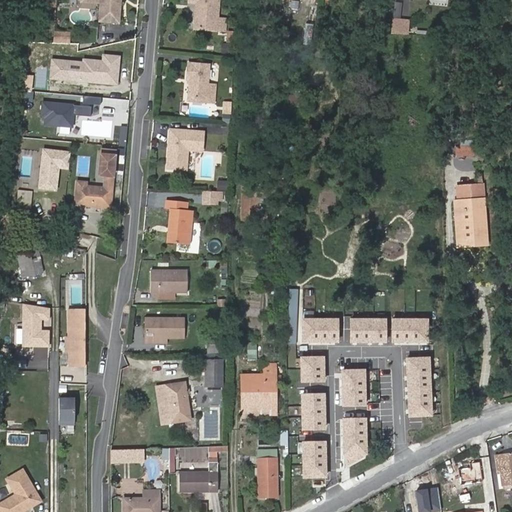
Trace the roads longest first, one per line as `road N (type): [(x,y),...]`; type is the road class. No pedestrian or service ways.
road 1 (residential): [(155,0),(97,511)]
road 2 (residential): [(511,421),(314,511)]
road 3 (unknown): [(72,511),(53,343)]
